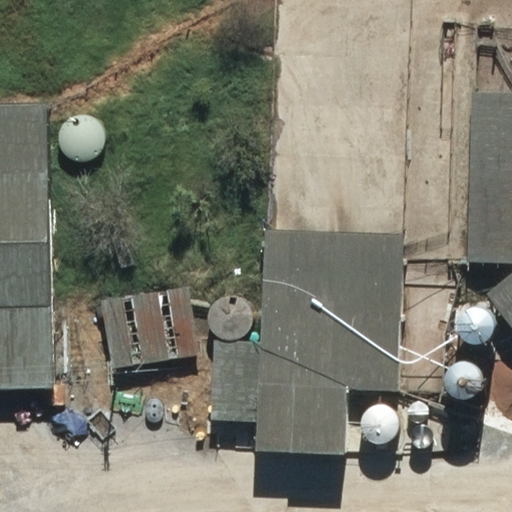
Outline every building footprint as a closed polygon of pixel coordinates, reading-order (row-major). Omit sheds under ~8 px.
[(511,89),(477,89),(471,260),(511,261),(511,89)] [(51,97),(0,97),(0,392),(52,392),(51,97)] [(267,230),(264,300),(263,337),(216,335),(213,419),(258,421),(257,448),(342,451),(344,391),(404,394),(410,236),(267,230)] [(511,284),(493,302),(511,323),(511,284)] [(194,290),(104,297),(111,376),(201,368),(194,290)]
